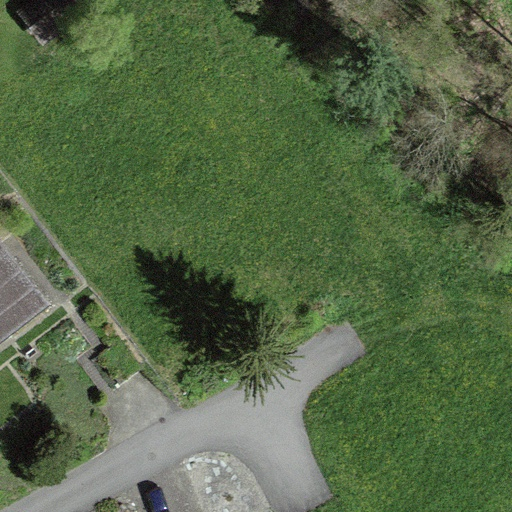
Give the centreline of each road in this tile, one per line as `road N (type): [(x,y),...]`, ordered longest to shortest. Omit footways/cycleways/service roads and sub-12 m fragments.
road 1 (residential): [(358,355),(64,511)]
road 2 (track): [(511,314),(500,307),(440,309),(358,355)]
